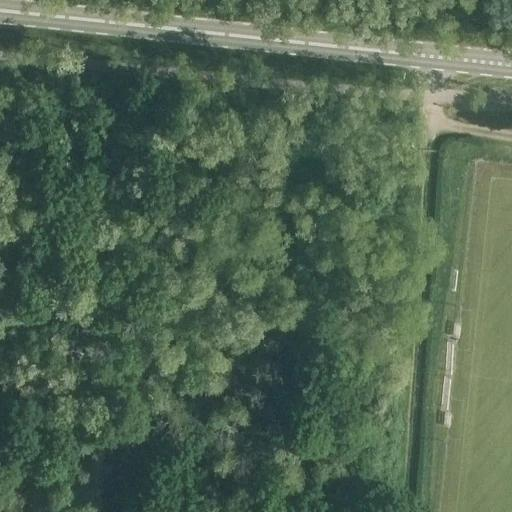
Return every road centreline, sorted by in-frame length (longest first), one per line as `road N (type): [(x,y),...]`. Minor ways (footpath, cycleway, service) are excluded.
road 1 (tertiary): [(511,64),(0,9)]
road 2 (track): [(431,122),(403,511)]
